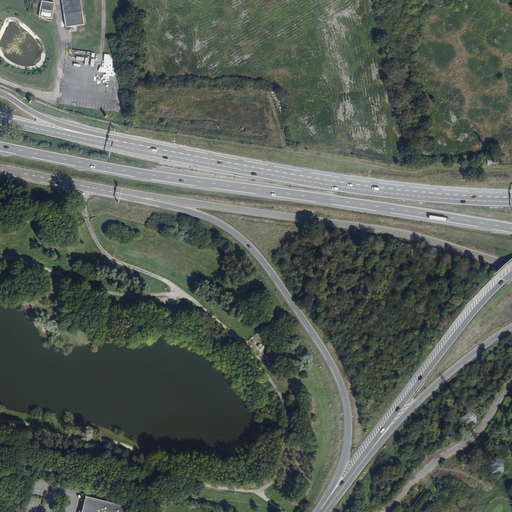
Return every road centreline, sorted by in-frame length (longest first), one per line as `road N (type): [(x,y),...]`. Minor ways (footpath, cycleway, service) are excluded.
road 1 (trunk): [(0,145),(511,228)]
road 2 (trunk): [(117,192),(225,225),(260,257),(323,347),(345,394),(349,432),(318,511)]
road 3 (trunk): [(117,192),(372,227),(511,264)]
road 4 (trunk): [(467,198),(292,178),(106,142)]
road 5 (trunk): [(511,273),(462,326),(360,464)]
road 6 (trunk): [(360,464),(454,368),(511,326)]
